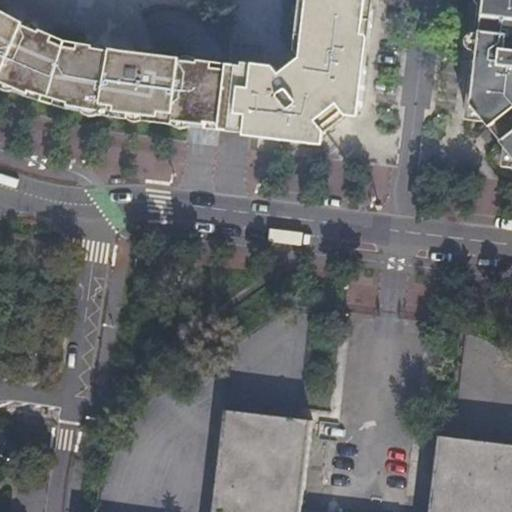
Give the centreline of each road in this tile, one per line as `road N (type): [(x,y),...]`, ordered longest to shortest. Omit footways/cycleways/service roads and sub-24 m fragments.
road 1 (tertiary): [(96,204),(157,202),(404,232)]
road 2 (residential): [(429,0),(404,232)]
road 3 (residential): [(65,392),(96,204)]
road 4 (residential): [(49,511),(65,392)]
